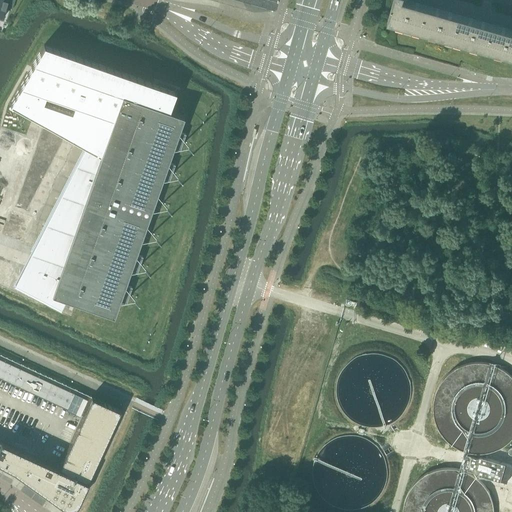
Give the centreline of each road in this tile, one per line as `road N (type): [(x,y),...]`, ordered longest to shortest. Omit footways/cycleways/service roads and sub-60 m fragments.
road 1 (secondary): [(288,74),(189,432),(155,511)]
road 2 (secondary): [(182,511),(312,80)]
road 3 (residential): [(312,80),(414,99),(490,89)]
road 4 (residential): [(490,89),(414,82),(319,57)]
road 5 (residential): [(145,0),(216,47),(288,74)]
road 6 (residential): [(294,50),(146,0)]
